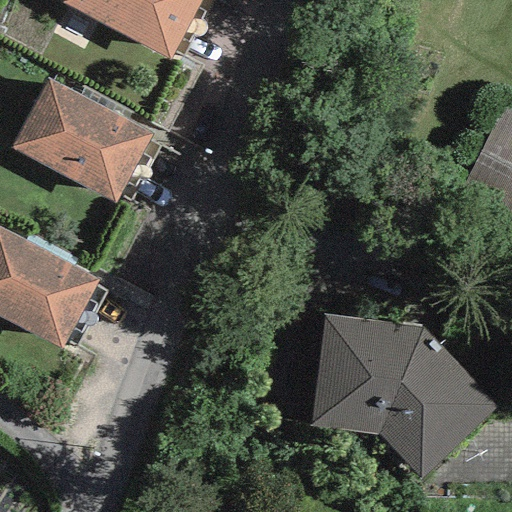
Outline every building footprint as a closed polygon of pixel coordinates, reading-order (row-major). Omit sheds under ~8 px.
[(62,0),(61,3),(170,59),(200,0),(62,0)] [(47,81),(10,149),(115,206),(152,137),(47,81)] [(511,185),(511,120),(509,119),(484,173),(511,185)] [(0,228),(0,317),(62,350),(99,280),(0,228)] [(421,326),(322,314),(309,427),(379,434),(419,478),(500,404),(421,326)]
